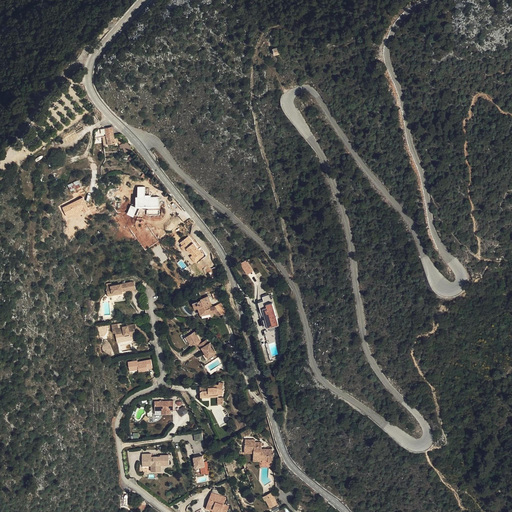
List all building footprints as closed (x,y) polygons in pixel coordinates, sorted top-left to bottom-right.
[(102,137),(114,135),(112,127),(100,129),(101,137),(102,137)] [(114,135),(102,137),(104,145),(119,142),(118,138),(114,139),(114,135)] [(125,147),(127,151),(132,148),(127,142),(123,144),(119,145),(120,147),(121,147),(121,149),(125,147)] [(80,179),(68,183),(71,190),(83,186),(80,179)] [(191,234),(180,241),(185,248),(188,247),(193,254),(191,256),(195,262),(205,255),(191,234)] [(247,261),(242,264),(249,275),(254,272),(247,261)] [(105,285),(106,294),(115,293),(115,291),(121,290),(121,289),(123,289),(123,290),(134,289),(133,282),(105,285)] [(263,301),(259,303),(261,310),(259,311),(261,318),(267,316),(271,328),(281,325),(273,302),(275,302),(273,298),(272,298),(271,295),(270,295),(269,294),(265,296),(266,300),(263,301)] [(200,298),(192,301),(194,307),(197,306),(199,313),(204,312),(205,316),(219,314),(213,306),(210,306),(208,307),(207,303),(209,302),(207,295),(200,297),(200,298)] [(137,329),(136,325),(119,329),(119,326),(114,327),(115,330),(113,330),(114,335),(117,335),(118,340),(126,338),(126,336),(131,334),(132,338),(137,337),(135,329),(137,329)] [(182,330),(190,342),(191,341),(193,344),(197,342),(199,346),(200,345),(204,351),(206,355),(211,352),(215,349),(208,340),(207,340),(205,337),(200,340),(193,329),(191,330),(189,326),(182,330)] [(150,368),(155,367),(153,358),(140,361),(140,360),(131,362),(133,370),(141,368),(142,371),(151,369),(150,368)] [(228,388),(227,387),(228,381),(224,380),(223,382),(218,381),(213,381),(212,383),(206,383),(206,387),(205,389),(205,395),(213,395),(213,391),(217,391),(223,392),(223,393),(226,394),(228,388)] [(177,399),(158,399),(158,408),(165,408),(165,412),(174,412),(174,409),(177,409),(177,399)] [(285,401),(277,402),(278,411),(285,409),(285,401)] [(177,410),(181,416),(188,412),(184,405),(177,410)] [(259,440),(249,438),(246,451),(256,453),(256,455),(263,456),(263,458),(270,460),(269,461),(274,462),(275,456),(274,451),(264,449),(265,444),(258,442),(259,440)] [(142,452),(142,464),(151,464),(151,467),(161,467),(161,464),(169,464),(169,454),(160,454),(160,455),(151,455),(151,452),(142,452)] [(204,455),(195,456),(197,467),(206,466),(204,455)] [(210,491),(204,507),(211,509),(212,510),(213,508),(219,510),(218,511),(224,511),(227,506),(222,504),(225,497),(210,491)] [(280,504),(275,491),(270,493),(272,498),(269,498),(273,507),(280,504)]
